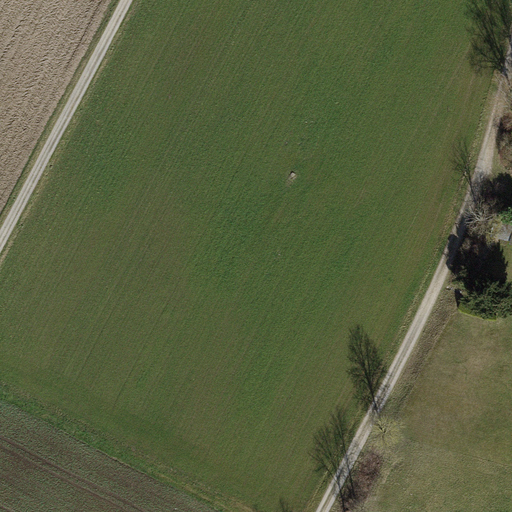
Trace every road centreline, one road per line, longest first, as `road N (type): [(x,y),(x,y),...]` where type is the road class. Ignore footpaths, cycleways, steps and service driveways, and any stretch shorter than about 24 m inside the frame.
road 1 (track): [(323,511),(427,308),(470,204),(511,60)]
road 2 (track): [(0,241),(127,0)]
